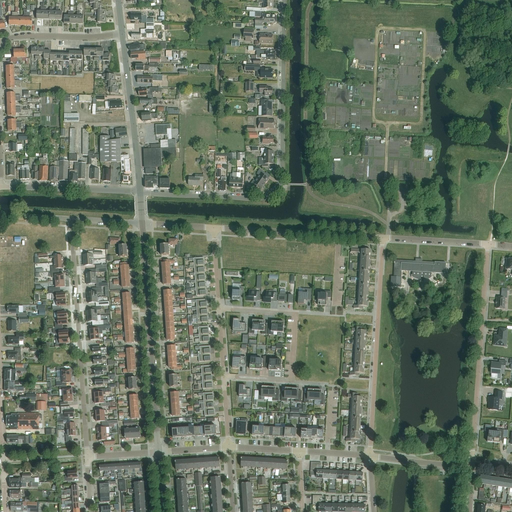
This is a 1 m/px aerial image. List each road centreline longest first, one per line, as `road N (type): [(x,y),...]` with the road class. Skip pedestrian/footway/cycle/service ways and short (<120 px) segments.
road 1 (track): [(389,213),(387,123),(421,123),(425,33),(377,32),(379,122)]
road 2 (residential): [(87,457),(71,218)]
road 3 (tertiary): [(157,452),(141,223)]
road 4 (residential): [(472,465),(487,245)]
road 5 (residential): [(370,455),(387,238)]
road 6 (residential): [(276,190),(283,0)]
road 7 (residential): [(387,238),(213,228)]
road 8 (tertiary): [(140,191),(122,34)]
road 9 (tertiary): [(140,191),(2,186)]
road 10 (unclassified): [(140,191),(259,198),(276,190)]
road 11 (residential): [(0,43),(122,34)]
